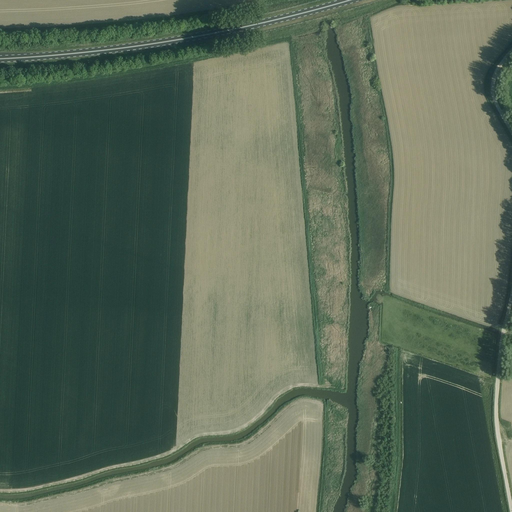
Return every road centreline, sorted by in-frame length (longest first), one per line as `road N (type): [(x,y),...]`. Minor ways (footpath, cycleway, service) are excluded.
road 1 (primary): [(0,59),(137,46),(350,0)]
road 2 (track): [(511,511),(494,417),(511,291)]
